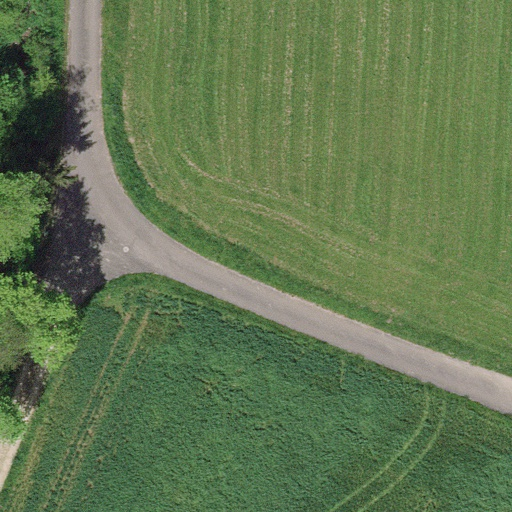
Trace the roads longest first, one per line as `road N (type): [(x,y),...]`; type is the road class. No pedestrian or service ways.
road 1 (track): [(90,0),(91,123),(107,242),(511,396)]
road 2 (track): [(107,242),(0,467)]
